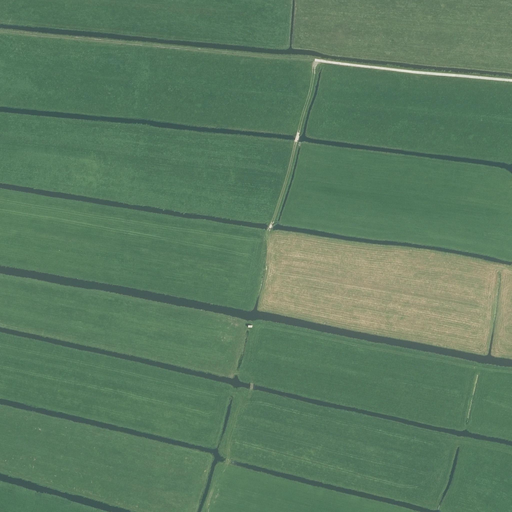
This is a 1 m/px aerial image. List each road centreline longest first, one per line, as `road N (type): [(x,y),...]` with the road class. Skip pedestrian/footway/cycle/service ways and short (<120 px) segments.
road 1 (track): [(0,31),(511,79)]
road 2 (track): [(0,470),(146,511)]
